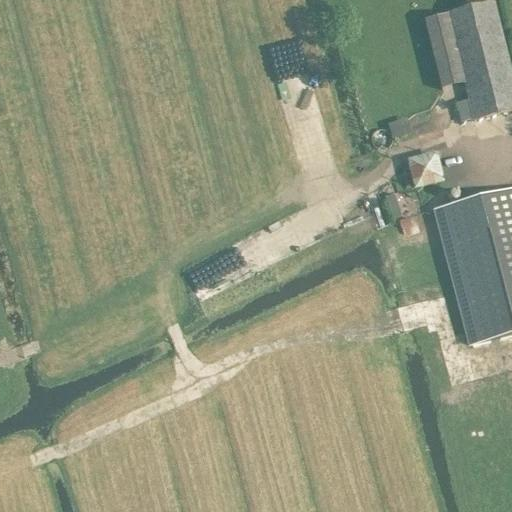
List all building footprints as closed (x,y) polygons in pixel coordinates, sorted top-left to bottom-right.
[(482,0),(464,0),(467,11),(445,17),(445,16),(424,21),(442,90),(462,85),(466,103),(455,106),(460,126),(472,123),(473,126),(511,115),(511,73),(495,5),(484,7),(482,0)] [(373,34),(391,103),(440,91),(422,22),(373,34)] [(389,123),(394,139),(413,133),(407,117),(389,123)] [(399,174),(403,191),(444,183),(438,152),(406,158),(409,172),(399,174)] [(511,189),(435,209),(449,265),(470,346),(511,335),(511,189)] [(458,200),(460,198),(460,196),(460,194),(459,192),(458,191),(456,190),(454,189),(452,190),(450,191),(449,192),(448,194),(448,196),(448,198),(449,200),(451,201),(453,202),(455,202),(457,201),(458,200)] [(393,219),(401,216),(397,205),(389,208),(393,219)] [(408,219),(400,222),(402,230),(411,227),(408,219)]
